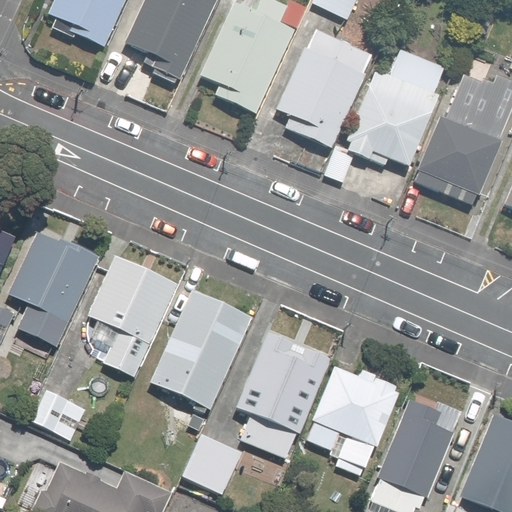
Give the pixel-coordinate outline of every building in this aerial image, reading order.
[(69,37),(99,51),(123,0),(45,0),(39,15),(72,31),(69,37)] [(140,0),(119,45),(148,59),(143,69),(175,85),(215,0),(140,0)] [(276,29),(285,9),(266,0),(253,0),(247,15),(226,5),(191,80),(212,89),(207,100),(250,120),(290,35),(276,29)] [(277,130),(324,153),(360,79),(299,49),(268,112),(283,119),(277,130)] [(340,142),(344,155),(364,163),(369,153),(406,169),(435,98),(431,96),(442,69),(397,51),(387,75),(370,68),(340,142)] [(464,191),(473,194),(510,98),(455,78),(440,117),(431,113),(409,170),(416,172),(411,186),(459,204),(464,191)] [(511,174),(500,207),(511,211),(511,174)] [(0,262),(15,228),(0,221),(0,262)] [(32,231),(1,305),(19,313),(9,336),(60,358),(102,260),(32,231)] [(178,284),(108,254),(80,319),(110,332),(95,368),(135,385),(178,284)] [(208,416),(250,319),(186,292),(144,389),(208,416)] [(323,369),(258,342),(228,412),(244,419),(234,444),(282,464),(323,369)] [(361,481),(400,389),(358,371),(353,382),(328,371),(293,452),(361,481)] [(84,410),(43,390),(27,423),(68,443),(84,410)] [(416,511),(459,414),(407,391),(359,503),(381,511),(416,511)] [(511,511),(511,424),(488,414),(450,503),(470,511),(511,511)] [(218,500),(238,455),(195,436),(176,482),(218,500)] [(50,460),(27,511),(161,511),(163,509),(50,460)]
